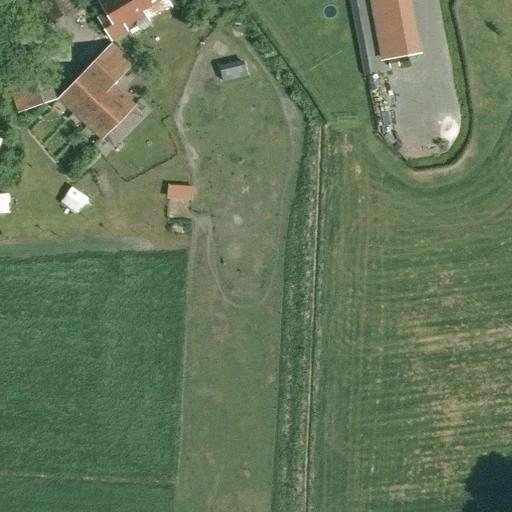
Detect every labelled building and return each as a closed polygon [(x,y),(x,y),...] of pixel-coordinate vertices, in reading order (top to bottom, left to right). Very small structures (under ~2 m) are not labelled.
[(81,4),(78,0),(31,0),(46,26),(81,4)] [(99,0),(107,12),(99,17),(112,39),(127,29),(124,25),(146,12),(150,18),(171,6),(167,0),(99,0)] [(412,0),(369,0),(381,61),(422,53),(412,0)] [(0,57),(1,59),(25,50),(18,34),(0,41),(0,57)] [(59,98),(102,139),(134,107),(112,86),(133,65),(112,44),(59,98)] [(244,61),(220,66),(223,82),(248,76),(244,61)] [(46,81),(40,81),(40,87),(29,88),(31,102),(48,100),(46,81)]
